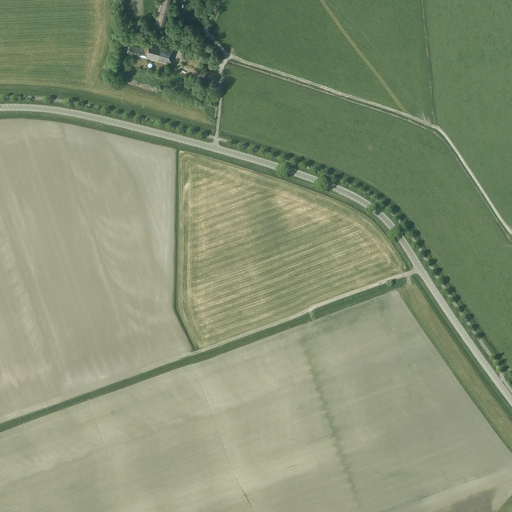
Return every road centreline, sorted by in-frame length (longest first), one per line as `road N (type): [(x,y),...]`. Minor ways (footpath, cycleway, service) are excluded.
road 1 (secondary): [(511,401),(398,235),(363,201),(275,166),(107,120),(0,107)]
road 2 (track): [(511,233),(437,129),(238,60),(218,70)]
